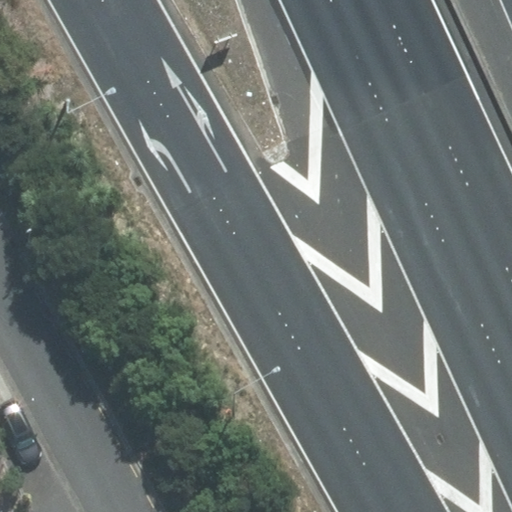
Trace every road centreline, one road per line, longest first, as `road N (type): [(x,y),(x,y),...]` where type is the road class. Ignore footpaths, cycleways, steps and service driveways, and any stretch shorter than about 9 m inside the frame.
road 1 (motorway): [(389,511),(105,0)]
road 2 (motorway): [(511,251),(393,0)]
road 3 (unclassified): [(0,358),(77,511)]
